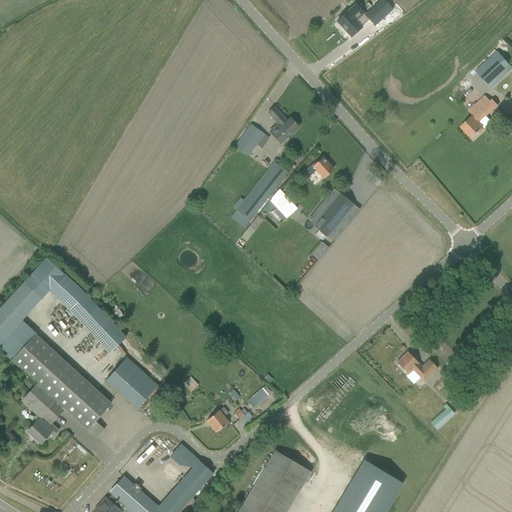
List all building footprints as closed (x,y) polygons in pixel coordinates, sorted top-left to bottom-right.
[(392,10),(383,0),(380,0),(364,15),(374,26),(392,10)] [(348,12),(337,22),(351,37),(362,27),(348,12)] [(511,67),(497,52),(475,72),(491,89),(511,69),(511,67)] [(468,120),(460,127),(471,139),(477,133),(480,134),(483,130),(482,128),(484,127),(479,123),(498,105),(493,99),(491,102),(486,96),(469,112),(473,116),(468,120)] [(268,132),(280,145),(298,128),(290,119),(287,121),(274,107),(268,114),(277,124),(268,132)] [(262,148),(270,137),(250,124),(235,146),(250,156),(258,145),(262,148)] [(316,171),(323,179),(333,170),(323,158),(317,163),(316,161),(303,173),(307,179),(316,171)] [(232,208),(249,222),(288,173),(274,162),(259,180),(256,183),(243,200),(240,198),(232,208)] [(287,184),(283,188),(288,192),(296,183),(294,182),(292,179),(287,184)] [(274,203),(287,218),(297,209),(284,194),(282,196),(278,192),(273,197),(277,201),(274,203)] [(352,204),(341,195),(315,226),(327,235),(352,204)] [(24,282),(0,308),(0,344),(22,321),(42,299),(49,291),(69,310),(108,353),(126,337),(86,295),(82,299),(80,297),(84,293),(62,273),(57,268),(56,267),(46,258),(24,282)] [(433,335),(423,344),(427,349),(437,339),(433,335)] [(27,432),(40,444),(50,434),(53,437),(58,431),(50,423),(64,408),(97,438),(104,430),(95,422),(111,404),(35,336),(12,361),(37,384),(22,401),(41,418),(37,422),(27,432)] [(413,370),(424,382),(437,369),(429,360),(422,367),(407,352),(396,363),(408,375),(413,370)] [(126,359),(106,382),(129,402),(136,409),(157,386),(149,380),(126,359)] [(184,384),(192,391),(199,384),(191,377),(184,384)] [(26,383),(26,386),(28,389),(32,389),(34,386),(34,383),(32,380),(28,380),(26,383)] [(247,402),(253,408),(268,395),(271,393),(266,387),(247,402)] [(431,423),(436,429),(454,414),(446,405),(443,407),(446,410),(431,423)] [(206,421),(216,433),(228,423),(224,417),(228,414),(223,408),(220,411),(219,410),(206,421)] [(239,419),(244,425),(253,417),(248,412),(247,413),(244,409),(241,412),(239,410),(234,413),(239,419)] [(168,450),(179,460),(187,451),(180,445),(180,446),(175,442),(168,450)] [(238,511),(285,511),(310,472),(275,451),(238,511)] [(179,511),(213,474),(199,461),(158,507),(139,490),(140,489),(135,484),(133,486),(124,477),(110,493),(112,495),(107,500),(106,499),(95,511),(96,511),(120,511),(114,506),(115,504),(122,511),(125,506),(131,511),(179,511)] [(333,511),(384,511),(402,484),(364,461),(333,511)]
